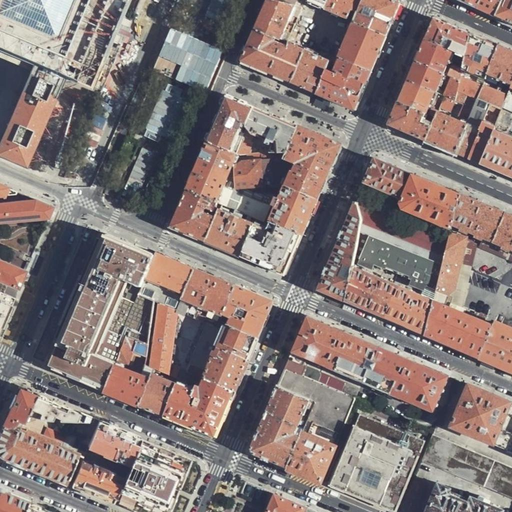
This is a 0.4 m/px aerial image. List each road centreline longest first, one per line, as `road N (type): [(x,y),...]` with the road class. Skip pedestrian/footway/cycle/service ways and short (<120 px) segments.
road 1 (residential): [(78,199),(155,234),(227,74)]
road 2 (residential): [(224,457),(7,366)]
road 3 (residential): [(298,296),(511,388)]
road 4 (tertiary): [(78,199),(7,366)]
road 5 (residential): [(224,457),(298,296)]
road 6 (residential): [(298,296),(365,133)]
road 7 (tertiary): [(147,39),(78,199)]
road 8 (residential): [(511,195),(365,133)]
road 9 (residential): [(365,133),(227,74)]
road 10 (residential): [(365,133),(420,0)]
road 11 (residential): [(355,511),(224,457)]
